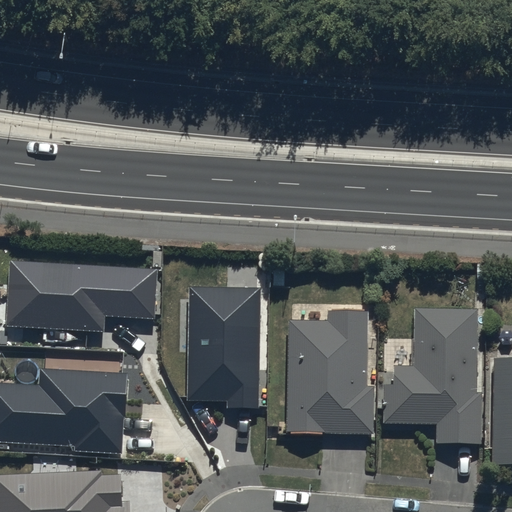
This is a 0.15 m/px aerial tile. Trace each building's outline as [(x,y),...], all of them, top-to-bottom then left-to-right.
[(8,314),(8,331),(104,336),(105,318),(155,320),(157,272),(10,265),(8,314)] [(263,293),(189,290),(184,407),(258,410),(263,293)] [(413,428),(439,429),(439,445),(478,445),(479,311),(440,310),(414,310),(413,370),(386,369),(386,428),(413,428)] [(327,313),(327,323),(289,323),(287,435),(374,436),(375,324),(367,324),(367,313),(327,313)] [(511,468),(511,364),(494,364),(492,468),(511,468)] [(0,447),(123,453),(126,392),(126,376),(39,372),(38,387),(0,385),(0,447)] [(0,475),(0,511),(132,511),(133,476),(0,475)]
